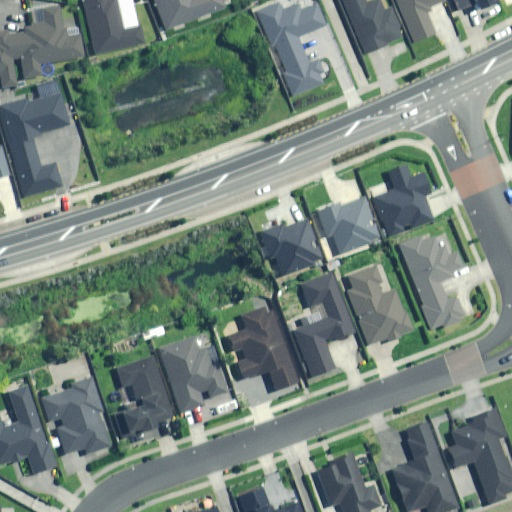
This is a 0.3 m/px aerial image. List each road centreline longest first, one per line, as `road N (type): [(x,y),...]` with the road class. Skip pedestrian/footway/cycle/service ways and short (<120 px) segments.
road 1 (secondary): [(0,253),(192,190),(445,92)]
road 2 (residential): [(511,342),(142,481),(99,511)]
road 3 (residential): [(445,92),(511,250)]
